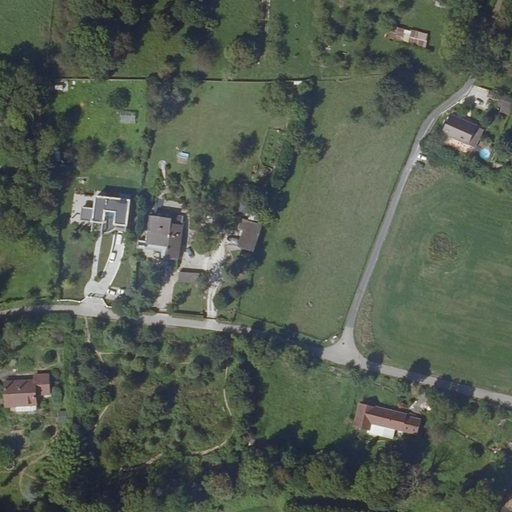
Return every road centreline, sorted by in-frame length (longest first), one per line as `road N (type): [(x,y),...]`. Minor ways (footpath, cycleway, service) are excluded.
road 1 (unclassified): [(340,359),(425,122),(462,91),(495,20)]
road 2 (unclassified): [(0,315),(79,310),(205,325),(340,359)]
road 3 (unclassified): [(340,359),(511,402)]
